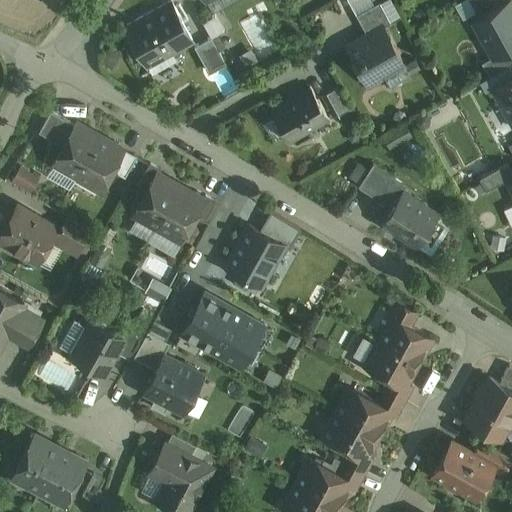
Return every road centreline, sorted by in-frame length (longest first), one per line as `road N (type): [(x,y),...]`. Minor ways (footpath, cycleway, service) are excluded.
road 1 (residential): [(485,326),(48,67)]
road 2 (residential): [(485,326),(379,511)]
road 3 (residential): [(0,383),(123,448)]
